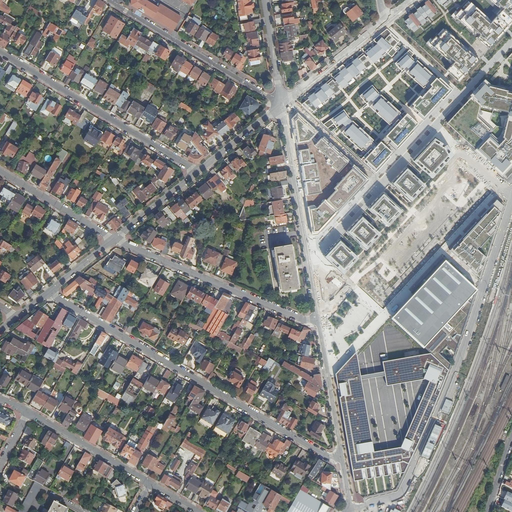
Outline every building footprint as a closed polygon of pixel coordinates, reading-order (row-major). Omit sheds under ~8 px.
[(102,9),(105,3),(99,0),(98,0),(89,15),(85,21),(88,23),(94,11),(97,13),(96,14),(98,15),(99,13),(102,9)] [(131,0),(131,4),(139,9),(139,10),(144,12),(163,24),(167,17),(157,11),(159,8),(146,0),(131,0)] [(240,20),(248,19),(246,13),(252,12),(252,8),(253,8),(253,7),(252,3),(251,3),(250,0),(240,0),(239,0),(240,7),(238,9),(240,20)] [(311,0),(313,8),(314,8),(319,8),(318,2),(320,1),(319,0),(311,0)] [(421,8),(428,17),(436,10),(428,0),(424,3),(425,5),(421,8)] [(511,0),(490,0),(499,8),(511,19),(511,0)] [(284,4),(282,4),(283,7),(281,7),(282,12),(292,11),(291,6),(294,5),(293,2),(284,4)] [(478,37),(477,37),(491,49),(505,34),(503,31),(511,20),(511,19),(499,8),(489,19),(472,2),(464,11),(461,9),(455,16),(478,37)] [(85,21),(89,15),(83,11),(85,8),(79,4),(78,7),(72,17),(79,21),(78,23),(83,25),(84,24),(85,21)] [(356,6),(354,4),(353,4),(350,6),(350,7),(352,9),(351,10),(348,8),(347,8),(344,10),(344,12),(346,14),(347,13),(353,21),(363,13),(356,5),(356,6)] [(413,15),(420,23),(428,17),(421,8),(420,7),(416,10),(417,11),(413,15)] [(11,38),(18,27),(15,26),(14,26),(12,25),(11,24),(11,23),(12,22),(13,21),(14,20),(15,19),(5,12),(3,16),(1,15),(0,15),(0,21),(4,24),(8,26),(5,30),(6,31),(5,33),(3,33),(0,37),(0,43),(5,47),(11,38)] [(405,21),(412,30),(420,23),(413,15),(412,13),(408,16),(409,18),(405,21)] [(283,20),(284,26),(294,24),(299,23),(298,18),(294,19),(293,14),(283,16),(284,20),(283,20)] [(194,35),(201,22),(193,17),(193,18),(188,15),(185,20),(190,23),(186,30),(194,35)] [(124,24),(112,16),(103,30),(116,38),(124,24)] [(261,23),(260,19),(244,21),(244,23),(241,24),(242,32),(255,30),(254,28),(254,24),(261,23)] [(227,24),(225,20),(223,24),(228,31),(231,29),(227,24)] [(56,42),(62,33),(63,31),(50,23),(43,35),(31,54),(35,56),(43,43),(42,42),(46,36),(50,29),(57,33),(53,40),(56,42)] [(334,28),(340,36),(345,32),(346,31),(340,23),(334,28)] [(287,30),(288,38),(296,36),(294,24),(284,26),(285,30),(287,30)] [(334,41),(340,36),(334,28),(332,26),(331,26),(327,29),(327,30),(329,32),(328,33),(334,41)] [(23,44),(26,37),(18,32),(20,29),(18,27),(11,38),(19,43),(19,42),(23,44)] [(141,36),(142,33),(134,28),(128,37),(122,34),(117,43),(131,51),(135,46),(141,36)] [(206,41),(210,34),(200,28),(195,36),(202,40),(199,46),(202,48),(206,41)] [(345,32),(351,39),(354,36),(349,29),(346,31),(345,32)] [(400,40),(388,29),(380,34),(393,47),(396,44),(400,40)] [(451,66),(447,69),(462,82),(482,60),(446,29),(436,39),(434,38),(428,45),(451,66)] [(259,45),(257,31),(247,33),(247,38),(251,38),(252,41),(250,42),(251,46),(259,45)] [(25,53),(30,56),(31,54),(43,35),(38,32),(25,53)] [(218,37),(211,32),(210,34),(206,41),(210,43),(213,45),(218,37)] [(393,47),(380,34),(377,36),(374,39),(378,43),(388,53),(393,47)] [(150,47),(152,43),(149,41),(149,40),(145,38),(144,38),(141,36),(135,46),(135,48),(136,49),(138,48),(139,46),(148,51),(150,47)] [(95,41),(91,38),(87,45),(93,48),(93,49),(94,47),(93,46),(95,41)] [(328,47),(322,40),(315,46),(316,48),(310,52),(314,56),(318,53),(323,54),(323,51),(328,47)] [(170,51),(154,41),(152,43),(150,47),(157,51),(156,54),(165,60),(170,51)] [(291,42),(280,44),(280,47),(281,53),(292,51),(291,42)] [(381,59),(388,53),(378,43),(372,48),(381,59)] [(51,51),(60,57),(62,53),(62,52),(54,46),(51,51)] [(307,47),(304,50),(307,54),(308,56),(311,58),(314,56),(310,52),(307,47)] [(225,51),(222,55),(226,57),(229,59),(233,52),(227,48),(225,51)] [(371,59),(375,63),(381,59),(372,48),(366,52),(368,55),(371,59)] [(259,55),(258,49),(251,50),(248,50),(250,61),(250,64),(259,63),(259,60),(260,60),(259,55)] [(298,54),(299,58),(307,54),(304,50),(303,49),(297,50),(298,54)] [(438,80),(417,60),(415,62),(413,60),(414,59),(411,56),(413,53),(410,49),(395,63),(398,66),(402,70),(406,66),(409,68),(406,71),(421,86),(423,85),(427,88),(438,80)] [(292,51),(281,53),(283,63),(294,62),(293,57),(294,57),(294,55),(298,54),(297,50),(295,50),(292,51)] [(51,51),(46,60),(47,60),(46,61),(49,63),(49,62),(55,66),(60,57),(51,51)] [(366,68),(372,63),(370,60),(371,59),(368,55),(366,56),(363,52),(358,56),(366,68)] [(234,62),(237,64),(242,57),(241,57),(243,55),(240,53),(238,56),(236,54),(232,61),(234,62)] [(237,64),(235,68),(239,70),(247,57),(243,55),(241,57),(242,57),(237,64)] [(186,61),(187,60),(183,58),(182,59),(181,59),(181,58),(177,56),(172,64),(175,66),(174,69),(179,72),(180,70),(186,61)] [(305,61),(312,70),(317,66),(311,58),(308,56),(304,59),(306,61),(305,61)] [(360,72),(366,68),(358,56),(352,61),(360,72)] [(69,75),(75,65),(67,60),(61,70),(69,75)] [(190,63),(186,61),(180,70),(187,74),(192,65),(190,64),(190,63)] [(354,77),(360,72),(352,61),(345,66),(354,77)] [(10,74),(14,67),(10,65),(6,71),(10,74)] [(199,69),(195,66),(189,75),(196,79),(201,71),(199,69)] [(348,82),(354,77),(345,66),(339,71),(348,82)] [(85,72),(84,71),(81,69),(80,71),(77,69),(75,72),(73,71),(69,77),(78,83),(82,76),(84,77),(85,74),(84,73),(85,72)] [(342,87),(348,82),(339,71),(333,75),(336,79),(340,84),(342,87)] [(93,88),(98,79),(86,72),(85,74),(84,77),(80,82),(92,89),(93,88)] [(208,74),(204,72),(198,81),(205,85),(210,76),(208,75),(208,74)] [(22,79),(13,74),(7,84),(16,89),(22,79)] [(221,92),(225,85),(212,77),(208,84),(221,92)] [(335,92),(340,88),(338,85),(340,84),(336,79),(335,81),(332,77),(326,81),(335,92)] [(424,120),(452,90),(440,78),(438,80),(427,88),(419,96),(409,107),(424,120)] [(108,85),(98,79),(93,88),(103,94),(108,85)] [(511,89),(497,85),(493,84),(489,81),(487,79),(478,88),(476,91),(472,95),(474,96),(483,105),(506,109),(500,133),(502,136),(498,140),(491,134),(476,151),(503,176),(504,175),(505,176),(508,178),(511,174),(511,173),(511,89)] [(32,85),(23,80),(17,90),(26,96),(32,85)] [(158,88),(158,87),(146,80),(142,87),(154,95),(158,88)] [(329,97),(335,92),(326,81),(320,86),(329,97)] [(236,87),(227,82),(225,85),(221,92),(220,93),(230,99),(233,94),(234,94),(236,91),(235,90),(236,87)] [(391,126),(403,114),(400,111),(398,110),(391,103),(389,102),(380,93),(379,92),(372,84),(360,94),(366,103),(371,99),(374,102),(370,106),(387,123),(391,126)] [(323,102),(329,97),(320,86),(314,91),(323,102)] [(115,104),(116,103),(121,95),(109,88),(104,97),(115,104)] [(125,109),(127,111),(132,103),(126,100),(129,94),(123,91),(121,95),(116,103),(119,105),(118,107),(123,111),(125,109)] [(317,107),(323,102),(314,91),(308,96),(309,97),(317,107)] [(25,111),(33,116),(44,98),(41,97),(42,96),(38,93),(37,95),(33,92),(25,106),(27,107),(25,111)] [(257,101),(248,96),(240,108),(249,114),(257,107),(257,101)] [(483,105),(474,96),(466,105),(464,107),(449,123),(465,138),(477,149),(491,134),(493,130),(480,117),(483,105)] [(311,111),(317,107),(309,97),(302,102),(305,105),(311,111)] [(52,101),(48,98),(41,110),(48,114),(51,110),(57,114),(62,105),(53,100),(52,101)] [(132,103),(127,111),(128,111),(127,112),(130,114),(131,113),(136,116),(142,107),(133,101),(132,103)] [(153,122),(159,112),(148,105),(142,115),(145,117),(146,116),(148,118),(147,120),(149,122),(152,121),(153,122)] [(72,122),(76,125),(78,121),(81,116),(74,112),(75,111),(70,108),(65,116),(73,121),(72,122)] [(367,152),(378,144),(373,139),(369,134),(367,133),(363,129),(361,127),(354,121),(350,116),(344,108),(323,122),(327,126),(333,122),(336,125),(340,122),(341,124),(343,122),(344,123),(347,127),(343,133),(364,155),(367,152)] [(82,124),(89,112),(85,110),(81,116),(78,121),(82,124)] [(399,147),(419,125),(405,111),(403,114),(391,126),(393,128),(390,131),(386,135),(399,147)] [(240,119),(234,112),(224,121),(230,129),(236,124),(236,123),(240,119)] [(311,138),(317,132),(298,114),(292,120),(296,142),(299,142),(300,150),(313,148),(316,147),(314,145),(316,143),(311,138)] [(161,118),(159,116),(157,118),(157,119),(152,127),(161,132),(166,123),(165,123),(166,121),(163,119),(162,120),(161,119),(161,118)] [(15,120),(7,132),(11,134),(14,129),(13,129),(17,121),(15,120)] [(219,134),(214,127),(208,120),(203,125),(208,131),(202,136),(208,143),(219,134)] [(230,129),(224,121),(223,120),(214,127),(219,134),(221,136),(230,129)] [(172,127),(169,125),(164,134),(172,139),(177,130),(178,129),(173,126),(172,127)] [(84,140),(95,146),(103,133),(103,132),(100,131),(97,129),(94,127),(91,126),(90,127),(91,128),(84,140)] [(118,135),(120,132),(117,130),(114,135),(107,131),(101,139),(110,145),(116,136),(117,137),(118,135)] [(200,161),(207,155),(206,153),(207,151),(204,146),(202,147),(199,142),(202,139),(195,131),(192,137),(191,140),(195,145),(192,151),(188,149),(186,154),(189,156),(188,158),(190,159),(193,161),(200,161)] [(342,177),(354,166),(317,132),(311,138),(316,143),(314,145),(316,147),(327,158),(324,160),(342,177)] [(186,151),(191,140),(192,137),(185,133),(177,145),(186,151)] [(117,137),(113,143),(121,148),(125,141),(121,138),(121,137),(118,135),(117,137)] [(259,149),(264,152),(270,137),(264,135),(259,149)] [(394,153),(399,147),(386,135),(381,141),(394,153)] [(270,137),(264,152),(270,154),(276,139),(270,137)] [(425,170),(434,178),(455,155),(448,143),(436,137),(414,160),(425,170)] [(376,172),(394,153),(381,141),(378,144),(367,152),(364,155),(361,159),(376,172)] [(18,148),(7,142),(1,152),(6,155),(7,153),(13,156),(18,148)] [(136,161),(141,153),(142,152),(133,147),(134,144),(130,142),(128,146),(124,152),(128,154),(127,155),(136,161)] [(254,156),(257,154),(253,148),(250,150),(247,147),(243,151),(248,158),(251,156),(252,156),(253,155),(253,154),(254,156)] [(38,186),(44,190),(48,183),(47,182),(60,160),(61,161),(67,152),(67,151),(62,148),(50,168),(42,180),(38,186)] [(313,148),(300,150),(298,150),(305,196),(323,193),(317,161),(315,161),(313,148)] [(35,166),(36,164),(39,160),(35,157),(36,156),(30,152),(26,158),(22,155),(20,160),(17,170),(27,173),(29,163),(32,165),(35,166)] [(151,165),(154,161),(149,158),(149,156),(145,154),(145,155),(141,153),(136,161),(139,164),(141,162),(142,163),(142,164),(144,165),(145,163),(150,166),(151,165)] [(283,155),(270,158),(271,164),(285,162),(283,155)] [(165,165),(166,164),(157,158),(154,164),(161,169),(161,170),(162,170),(165,165)] [(228,158),(225,160),(233,171),(236,169),(237,170),(243,165),(244,166),(246,165),(245,162),(242,159),(239,161),(237,158),(232,163),(228,158)] [(31,173),(42,180),(50,168),(45,166),(43,169),(36,164),(35,166),(31,173)] [(174,170),(165,165),(162,170),(160,172),(151,165),(150,166),(145,174),(147,176),(150,170),(158,176),(158,177),(166,182),(169,178),(170,178),(174,170)] [(217,174),(226,185),(229,183),(226,179),(229,176),(233,173),(227,166),(224,170),(221,172),(220,171),(217,174)] [(305,196),(312,235),(318,234),(369,179),(354,166),(342,177),(332,187),(334,189),(325,200),(323,193),(305,196)] [(392,184),(412,202),(427,186),(419,177),(408,167),(392,184)] [(213,169),(210,172),(214,177),(208,182),(214,190),(218,186),(219,187),(222,185),(221,184),(222,183),(216,175),(217,174),(213,169)] [(287,176),(286,171),(271,174),(272,180),(284,178),(284,177),(287,176)] [(109,177),(116,185),(122,180),(118,176),(109,177)] [(58,181),(53,190),(60,194),(65,185),(58,181)] [(141,201),(157,189),(154,185),(152,183),(146,188),(142,184),(133,191),(141,201)] [(206,184),(199,189),(207,199),(214,193),(206,184)] [(281,186),(272,187),(273,198),(283,197),(281,186)] [(16,194),(4,187),(0,193),(0,199),(3,202),(6,198),(9,199),(11,201),(16,194)] [(67,198),(74,202),(79,193),(79,192),(71,187),(68,192),(70,193),(67,198)] [(192,196),(198,204),(203,199),(197,192),(192,196)] [(379,218),(389,227),(405,211),(384,192),(369,209),(379,218)] [(16,193),(16,194),(11,201),(10,203),(8,206),(18,212),(26,199),(16,193)] [(77,203),(81,196),(82,194),(79,193),(74,202),(74,201),(77,203)] [(77,203),(76,203),(82,207),(84,203),(85,204),(87,200),(81,196),(77,203)] [(192,209),(198,204),(192,196),(186,201),(192,209)] [(85,215),(89,217),(92,211),(98,202),(100,198),(98,197),(96,200),(95,200),(85,215)] [(121,211),(126,217),(130,214),(124,206),(129,202),(126,198),(116,206),(121,211)] [(466,232),(463,235),(487,256),(504,204),(497,198),(495,200),(490,205),(487,208),(480,216),(478,219),(466,232)] [(177,204),(185,214),(191,209),(183,199),(177,204)] [(282,200),(272,202),(274,211),(284,209),(282,200)] [(98,202),(92,211),(99,215),(98,217),(103,220),(109,209),(98,202)] [(32,213),(36,205),(32,203),(30,206),(27,204),(23,211),(30,216),(32,213)] [(183,216),(185,214),(177,204),(171,208),(179,217),(182,215),(183,216)] [(42,208),(37,205),(36,205),(32,213),(40,218),(39,218),(40,218),(45,211),(42,209),(42,208)] [(176,216),(168,206),(164,209),(172,219),(176,216)] [(214,228),(221,211),(216,209),(214,212),(211,219),(208,226),(214,228)] [(162,227),(163,228),(171,221),(168,217),(167,218),(166,218),(165,218),(161,212),(154,217),(162,227)] [(286,214),(275,216),(276,219),(277,224),(287,222),(286,214)] [(187,225),(191,222),(186,216),(183,219),(187,225)] [(362,216),(347,232),(367,251),(383,234),(373,225),(362,216)] [(56,233),(59,229),(62,224),(51,217),(45,228),(55,234),(56,233)] [(127,219),(126,218),(122,221),(120,218),(118,219),(118,218),(117,219),(116,218),(114,219),(113,218),(109,222),(109,223),(114,230),(127,219)] [(78,225),(69,219),(65,227),(67,228),(66,230),(72,233),(78,225)] [(151,243),(159,232),(155,229),(154,230),(149,227),(147,231),(146,230),(143,234),(143,233),(140,236),(151,243)] [(463,235),(449,250),(479,278),(487,256),(463,235)] [(185,256),(191,259),(194,250),(190,249),(190,248),(191,248),(195,239),(189,237),(181,255),(185,257),(185,256)] [(163,250),(167,242),(158,238),(157,239),(155,238),(153,244),(155,245),(154,246),(163,250)] [(12,245),(2,239),(0,241),(0,251),(3,246),(10,250),(12,245)] [(57,239),(55,243),(60,249),(63,246),(57,239)] [(344,276),(345,274),(360,258),(350,249),(341,239),(324,257),(344,276)] [(75,248),(69,241),(66,244),(68,247),(66,250),(72,258),(76,256),(75,254),(80,250),(77,246),(75,248)] [(172,250),(180,254),(183,245),(176,241),(172,250)] [(162,253),(166,255),(171,244),(167,242),(163,250),(162,253)] [(282,291),(299,288),(292,245),(275,248),(282,291)] [(268,293),(275,292),(268,249),(261,250),(268,293)] [(223,257),(224,256),(209,250),(204,261),(219,267),(223,257)] [(44,262),(39,255),(27,264),(34,272),(41,266),(40,265),(44,262)] [(120,273),(127,262),(118,257),(115,255),(112,260),(110,259),(109,262),(109,261),(106,265),(120,273)] [(72,264),(67,257),(63,260),(69,266),(72,264)] [(430,353),(448,370),(477,288),(443,257),(413,291),(401,306),(391,317),(430,353)] [(231,275),(237,263),(226,258),(221,270),(231,275)] [(127,269),(134,272),(138,264),(134,262),(135,260),(132,259),(127,269)] [(50,263),(47,265),(53,272),(60,267),(58,265),(60,264),(57,260),(52,265),(50,263)] [(10,275),(0,268),(0,274),(0,275),(0,278),(5,282),(10,275)] [(152,286),(158,276),(151,272),(152,271),(146,268),(140,279),(152,286)] [(29,290),(27,291),(31,297),(35,293),(30,289),(39,282),(31,273),(29,270),(20,278),(22,281),(21,281),(29,290)] [(90,282),(80,277),(63,290),(64,294),(67,296),(80,285),(81,287),(80,288),(82,290),(83,289),(84,290),(87,287),(92,283),(90,282)] [(92,278),(90,282),(92,283),(98,287),(100,283),(92,278)] [(153,292),(162,297),(169,284),(162,280),(161,281),(159,281),(153,292)] [(183,300),(190,289),(183,285),(184,284),(179,281),(171,294),(183,300)] [(92,283),(87,287),(86,288),(95,293),(98,287),(92,283)] [(104,291),(98,287),(95,293),(101,297),(95,307),(99,310),(105,299),(108,293),(104,291)] [(194,300),(198,291),(192,287),(187,296),(194,300)] [(18,301),(21,305),(25,302),(22,298),(26,295),(20,288),(17,291),(14,289),(9,296),(16,301),(16,300),(18,301)] [(126,288),(125,288),(123,291),(120,296),(118,299),(123,302),(124,301),(130,291),(126,288)] [(138,296),(130,291),(124,301),(132,305),(130,310),(134,312),(137,307),(136,306),(138,302),(136,301),(138,296)] [(205,294),(198,291),(194,300),(200,303),(205,294)] [(105,299),(110,302),(113,297),(111,295),(108,293),(105,299)] [(219,309),(206,330),(212,333),(217,335),(219,331),(230,312),(228,311),(227,313),(222,311),(229,300),(231,296),(223,293),(215,307),(219,309)] [(205,307),(207,308),(212,298),(207,295),(202,304),(206,305),(205,307)] [(123,302),(118,299),(113,297),(110,302),(102,316),(106,319),(111,322),(115,315),(123,302)] [(212,298),(207,308),(208,309),(209,307),(212,309),(217,301),(212,298)] [(228,311),(230,312),(231,309),(230,308),(233,302),(229,300),(222,311),(227,313),(228,311)] [(243,318),(251,305),(246,302),(239,315),(243,318)] [(240,324),(242,324),(245,326),(247,321),(248,321),(248,320),(252,313),(253,312),(252,312),(256,307),(251,305),(243,318),(241,322),(240,324)] [(55,337),(65,321),(70,312),(63,308),(55,321),(48,317),(48,316),(40,311),(43,309),(42,307),(35,313),(25,322),(16,328),(49,348),(53,342),(55,337)] [(72,326),(77,316),(73,314),(70,312),(65,321),(72,326)] [(265,325),(270,327),(273,329),(277,320),(268,317),(267,321),(265,321),(264,325),(265,325)] [(86,328),(89,323),(85,321),(81,318),(70,336),(76,339),(79,334),(78,333),(82,326),(86,328)] [(197,325),(203,328),(205,324),(199,320),(197,325)] [(154,340),(160,330),(155,327),(154,328),(144,322),(140,330),(143,332),(142,334),(142,335),(144,336),(145,336),(146,333),(150,336),(150,337),(154,340)] [(135,326),(131,323),(128,327),(126,331),(131,333),(135,326)] [(279,323),(273,334),(279,337),(281,331),(288,334),(290,328),(279,323)] [(232,338),(230,342),(234,344),(236,340),(237,340),(242,331),(244,327),(241,326),(242,324),(240,324),(239,326),(236,332),(232,338)] [(176,339),(185,344),(190,336),(186,334),(187,333),(181,330),(180,331),(173,327),(168,336),(175,341),(176,339)] [(297,340),(295,342),(301,343),(309,329),(304,327),(301,333),(297,340)] [(289,336),(297,340),(301,333),(294,330),(292,329),(289,336)] [(106,335),(107,334),(104,332),(102,331),(90,352),(93,354),(96,349),(97,350),(98,347),(99,348),(105,338),(107,339),(108,336),(106,335)] [(219,331),(217,335),(222,338),(230,342),(232,338),(227,335),(227,334),(223,332),(223,333),(219,331)] [(246,343),(243,349),(247,351),(255,336),(251,334),(248,340),(246,343)] [(14,338),(11,343),(19,347),(30,354),(35,346),(29,342),(27,346),(24,344),(14,338)] [(11,343),(7,340),(2,349),(6,352),(7,351),(14,355),(16,352),(19,347),(11,343)] [(230,342),(228,346),(241,353),(243,349),(239,347),(234,344),(230,342)] [(194,343),(182,364),(188,367),(191,362),(190,361),(196,350),(195,349),(197,345),(194,343)] [(303,344),(301,355),(308,356),(310,345),(309,345),(303,344)] [(19,347),(16,352),(24,357),(22,360),(25,362),(30,354),(19,347)] [(55,362),(60,354),(56,352),(55,353),(52,352),(53,351),(49,348),(45,356),(55,362)] [(118,355),(119,353),(111,349),(109,351),(107,349),(104,353),(101,359),(99,362),(108,367),(113,359),(115,360),(118,355)] [(77,375),(83,364),(77,361),(76,364),(65,357),(66,354),(61,352),(60,354),(55,362),(57,363),(65,368),(67,365),(74,369),(72,372),(77,375)] [(336,374),(355,481),(362,479),(400,473),(448,370),(430,353),(384,361),(388,383),(424,377),(430,380),(400,447),(372,452),(356,352),(336,374)] [(138,371),(143,361),(132,354),(129,360),(127,364),(138,371)] [(120,376),(127,364),(129,360),(124,357),(124,358),(118,355),(115,360),(109,369),(120,376)] [(312,369),(314,359),(303,357),(301,366),(312,369)] [(262,358),(259,362),(265,366),(264,367),(269,370),(275,361),(272,359),(270,358),(268,361),(262,358)] [(200,368),(210,373),(215,365),(205,359),(200,368)] [(285,360),(282,365),(295,373),(323,389),(321,374),(314,375),(314,378),(286,362),(287,362),(285,360)] [(148,363),(143,361),(138,371),(134,376),(139,379),(148,363)] [(268,380),(260,395),(265,398),(266,396),(269,398),(268,400),(273,402),(279,392),(275,389),(274,390),(274,389),(276,385),(274,384),(276,380),(274,379),(282,365),(275,361),(269,370),(265,377),(265,378),(268,380)] [(66,368),(65,368),(57,363),(55,362),(53,366),(64,372),(66,368)] [(32,377),(33,376),(21,369),(16,379),(27,385),(32,377)] [(234,384),(239,387),(244,378),(234,372),(229,380),(235,383),(234,384)] [(0,381),(0,382),(6,386),(11,377),(5,373),(0,381)] [(155,391),(160,383),(149,376),(144,385),(155,391)] [(39,390),(43,383),(32,377),(27,385),(26,388),(37,394),(39,390)] [(144,385),(133,379),(120,400),(131,407),(144,385)] [(170,384),(162,379),(160,383),(155,391),(152,397),(154,398),(157,392),(160,394),(161,391),(166,394),(169,388),(168,388),(170,384)] [(184,385),(176,380),(170,390),(178,395),(184,385)] [(250,395),(246,401),(250,403),(255,395),(259,389),(256,387),(258,384),(252,380),(250,384),(248,383),(244,390),(248,392),(253,394),(250,395)] [(306,392),(315,397),(319,388),(308,381),(304,388),(307,390),(306,392)] [(188,400),(192,402),(200,388),(195,385),(189,396),(190,397),(188,400)] [(107,398),(109,394),(99,387),(95,393),(106,400),(107,398)] [(189,407),(200,413),(203,408),(197,405),(205,391),(200,388),(192,402),(189,407)] [(56,391),(54,389),(50,397),(44,406),(53,411),(56,406),(55,405),(58,401),(53,399),(52,398),(56,391)] [(50,397),(39,390),(37,394),(33,400),(44,406),(50,397)] [(118,404),(120,400),(109,394),(107,398),(118,404)] [(76,401),(65,395),(58,407),(69,413),(76,401)] [(171,405),(164,400),(159,408),(167,412),(171,405)] [(76,401),(69,413),(62,424),(67,427),(73,418),(74,419),(77,413),(74,410),(75,409),(79,402),(76,401)] [(307,409),(315,415),(318,410),(318,409),(319,408),(318,408),(320,405),(312,401),(307,409)] [(282,412),(277,420),(279,421),(285,424),(289,417),(294,408),(290,406),(288,406),(287,404),(286,403),(284,403),(282,408),(282,412)] [(155,410),(149,406),(145,413),(149,416),(151,414),(152,415),(155,410)] [(215,411),(208,407),(202,417),(213,424),(221,411),(217,409),(215,411)] [(0,422),(8,427),(12,419),(10,418),(11,416),(5,413),(5,414),(0,411),(0,422)] [(84,412),(76,426),(85,431),(93,418),(84,412)] [(223,413),(214,430),(213,431),(221,436),(224,431),(228,433),(235,420),(231,418),(230,418),(230,419),(226,418),(227,417),(228,416),(223,413)] [(164,426),(169,429),(171,430),(173,428),(171,426),(176,417),(170,414),(167,419),(165,424),(164,426)] [(289,417),(285,424),(292,428),(297,420),(298,419),(294,417),(293,418),(292,419),(289,417)] [(240,419),(234,430),(239,432),(240,436),(243,439),(250,427),(254,420),(251,418),(248,424),(246,423),(247,422),(245,421),(244,422),(242,421),(242,420),(240,419)] [(153,434),(159,423),(158,422),(153,419),(151,423),(147,430),(153,434)] [(320,432),(324,425),(317,421),(310,433),(319,438),(322,433),(320,432)] [(111,441),(116,432),(109,427),(103,438),(108,441),(107,441),(109,442),(109,441),(110,442),(111,441)] [(254,446),(254,445),(259,436),(261,433),(250,427),(243,439),(243,440),(254,446)] [(95,444),(100,435),(96,433),(94,437),(90,435),(92,431),(89,429),(84,437),(90,440),(95,444)] [(138,445),(136,448),(142,452),(153,434),(147,430),(138,445)] [(53,434),(49,431),(42,443),(46,446),(53,434)] [(264,451),(265,452),(266,449),(270,443),(269,442),(271,437),(267,434),(268,433),(264,431),(261,437),(259,436),(254,445),(260,448),(260,449),(261,451),(262,452),(264,451)] [(113,444),(121,449),(125,442),(121,440),(124,436),(116,432),(111,441),(110,442),(112,443),(111,443),(112,444),(113,444)] [(59,437),(53,434),(46,446),(45,448),(50,451),(54,446),(55,446),(57,443),(55,442),(59,437)] [(32,450),(38,441),(31,437),(30,436),(28,440),(27,439),(24,445),(25,446),(32,450)] [(272,454),(277,457),(279,452),(284,443),(276,439),(273,437),(270,443),(266,449),(272,453),(272,454)] [(203,457),(207,451),(200,447),(188,440),(185,438),(182,445),(203,457)] [(284,443),(279,452),(281,453),(282,452),(283,452),(287,445),(289,446),(291,442),(287,439),(284,443)] [(129,459),(135,449),(136,448),(138,445),(136,443),(134,445),(135,446),(134,447),(133,446),(132,447),(126,444),(120,454),(129,459)] [(37,453),(32,450),(25,446),(24,448),(24,449),(19,458),(30,464),(33,460),(37,453)] [(132,465),(134,467),(142,453),(135,449),(129,459),(127,463),(132,465)] [(92,456),(86,453),(74,472),(76,473),(78,470),(78,468),(83,471),(92,456)] [(158,459),(152,469),(161,474),(166,464),(165,464),(164,465),(159,462),(160,460),(164,454),(162,453),(158,459)] [(143,464),(152,469),(158,459),(149,454),(143,464)] [(168,467),(171,468),(175,470),(181,461),(174,457),(174,458),(168,467)] [(44,462),(39,458),(30,472),(27,477),(36,481),(42,485),(43,485),(50,474),(41,469),(37,475),(37,474),(44,462)] [(315,477),(324,461),(319,458),(310,474),(315,477)] [(93,469),(103,475),(108,466),(99,460),(93,469)] [(297,460),(290,471),(295,474),(297,472),(304,476),(311,465),(306,462),(304,464),(297,460)] [(187,479),(190,481),(191,479),(194,473),(194,472),(198,466),(192,462),(187,471),(186,475),(187,476),(187,477),(187,479)] [(281,479),(287,468),(281,464),(280,465),(277,463),(272,471),(277,474),(276,476),(281,479)] [(238,473),(239,470),(236,468),(228,464),(227,466),(238,473)] [(103,475),(107,478),(113,469),(111,467),(108,466),(103,475)] [(68,471),(62,468),(58,475),(69,481),(74,472),(69,469),(68,471)] [(112,480),(117,471),(113,469),(107,478),(112,480)] [(21,474),(15,470),(9,481),(20,486),(26,476),(21,474)] [(236,475),(247,481),(250,476),(239,470),(238,473),(236,475)] [(320,482),(331,483),(332,473),(323,472),(322,481),(320,481),(320,482)] [(161,481),(168,485),(169,483),(172,478),(165,474),(161,481)] [(172,478),(169,483),(180,489),(183,484),(182,483),(183,481),(174,475),(172,478)] [(185,488),(196,494),(197,493),(201,485),(191,479),(190,481),(185,488)] [(118,498),(127,496),(124,485),(122,485),(117,480),(112,484),(115,488),(116,490),(113,491),(114,495),(117,494),(118,498)] [(36,481),(27,498),(23,505),(19,511),(18,511),(27,511),(42,485),(36,481)] [(209,498),(213,489),(215,487),(204,481),(201,485),(197,493),(202,496),(203,494),(209,498)] [(53,483),(50,489),(55,491),(58,486),(53,483)] [(261,511),(265,505),(274,510),(281,498),(282,496),(277,493),(261,483),(247,507),(246,509),(250,511),(261,511)] [(511,488),(502,483),(500,490),(506,493),(511,495),(511,488)] [(207,500),(205,503),(215,509),(220,500),(215,498),(218,493),(213,489),(209,498),(207,500)] [(327,511),(330,507),(308,493),(301,489),(293,502),(287,511),(327,511)] [(333,505),(339,495),(329,489),(328,491),(330,492),(325,500),(333,505)] [(10,491),(7,496),(16,501),(19,496),(10,491)] [(77,493),(72,501),(76,502),(77,501),(79,502),(82,496),(77,493)] [(510,511),(511,511),(511,495),(506,493),(500,506),(503,508),(510,511)] [(16,501),(7,496),(4,502),(13,507),(16,501)] [(173,504),(158,496),(156,500),(158,501),(156,505),(162,509),(165,503),(168,505),(167,508),(170,510),(173,504)] [(223,498),(217,508),(223,511),(225,511),(230,505),(231,505),(232,504),(223,498)] [(65,511),(67,508),(54,501),(48,511),(65,511)] [(100,511),(115,511),(117,509),(106,502),(100,511)] [(243,511),(245,510),(246,509),(247,507),(241,503),(236,511),(233,510),(231,511),(243,511)]
